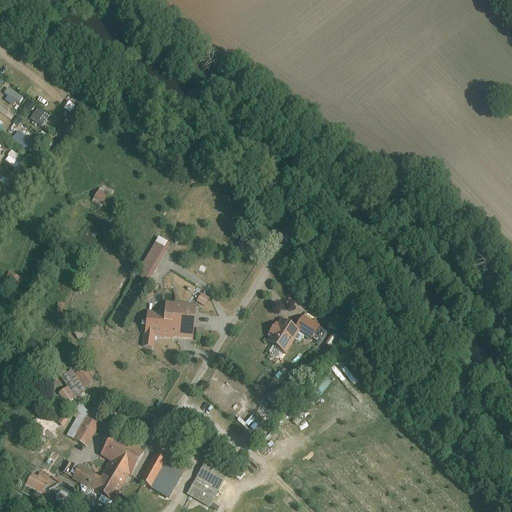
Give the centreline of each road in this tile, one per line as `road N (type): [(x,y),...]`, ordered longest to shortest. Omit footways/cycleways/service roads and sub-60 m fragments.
road 1 (unclassified): [(288,219),(511,448)]
road 2 (unknown): [(294,225),(154,447)]
